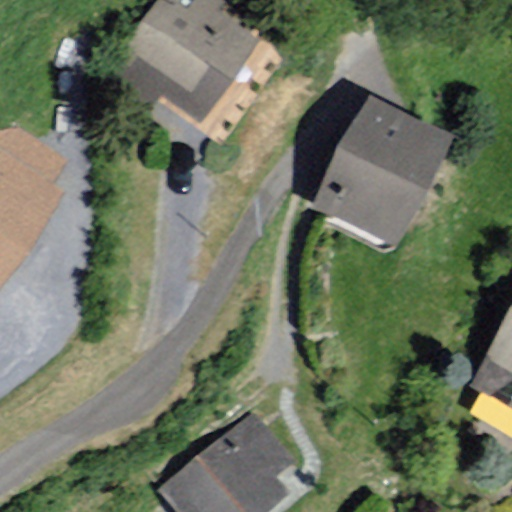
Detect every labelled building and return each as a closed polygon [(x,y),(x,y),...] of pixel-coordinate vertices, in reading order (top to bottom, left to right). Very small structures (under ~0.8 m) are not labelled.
[(230,0),(173,0),(119,78),(157,104),(166,90),(199,113),(250,39),(218,17),(230,0)] [(445,137),(375,99),(321,199),(391,237),(445,137)] [(54,155),(17,131),(0,134),(0,270),(49,196),(34,186),(54,155)] [(511,330),(483,381),(511,398),(511,330)] [(288,461),(254,418),(169,486),(189,511),(258,511),(278,496),(265,479),(288,461)]
